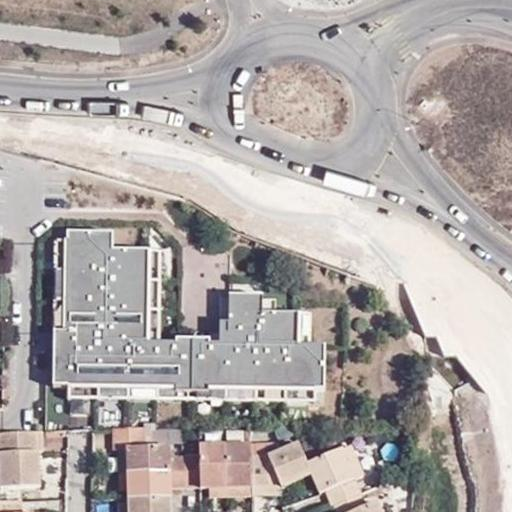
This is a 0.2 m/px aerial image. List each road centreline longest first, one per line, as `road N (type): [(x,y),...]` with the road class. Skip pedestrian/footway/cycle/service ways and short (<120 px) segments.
road 1 (primary): [(511,259),(460,218),(370,121)]
road 2 (primary): [(325,163),(404,201),(474,249)]
road 3 (primary): [(83,97),(236,134)]
road 4 (primary): [(231,67),(83,97)]
road 5 (primary): [(430,0),(306,42)]
